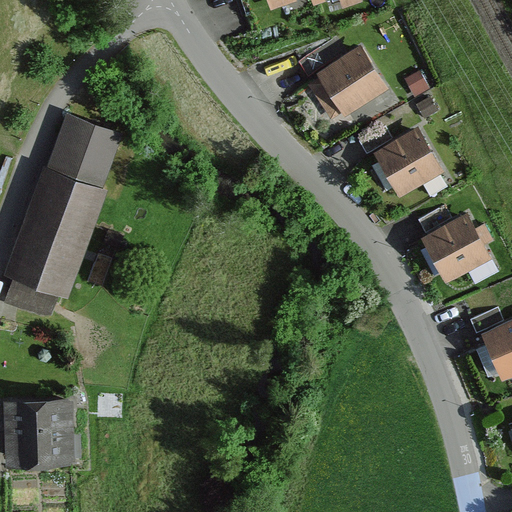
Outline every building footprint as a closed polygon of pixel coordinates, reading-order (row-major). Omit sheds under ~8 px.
[(361,41),(317,70),(346,113),(389,84),(361,41)] [(124,132),(67,111),(8,269),(65,291),(124,132)] [(420,122),(375,150),(403,195),(448,168),(420,122)] [(467,211),(424,235),(450,279),(493,254),(467,211)] [(511,317),(483,331),(504,379),(511,375),(511,317)] [(72,460),(69,399),(4,402),(7,464),(72,460)]
